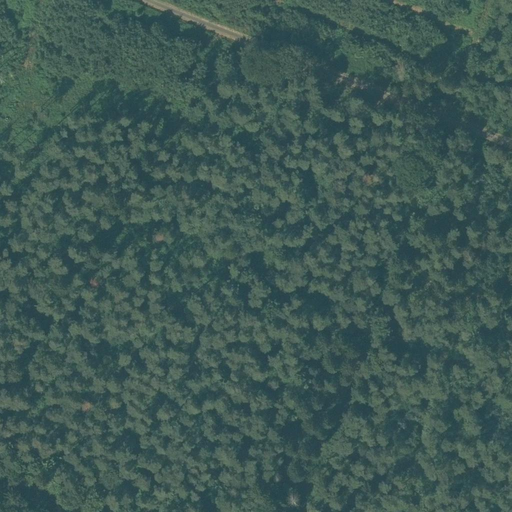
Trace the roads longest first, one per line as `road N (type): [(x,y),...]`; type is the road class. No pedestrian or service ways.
road 1 (track): [(446,113),(154,0)]
road 2 (track): [(446,113),(489,0)]
